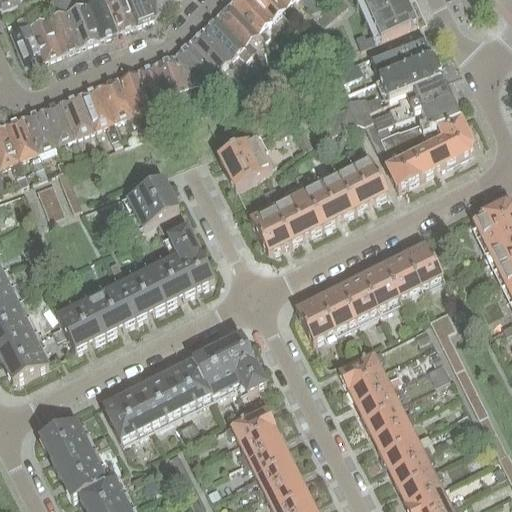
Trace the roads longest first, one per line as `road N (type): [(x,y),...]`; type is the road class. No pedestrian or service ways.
road 1 (residential): [(252,299),(511,171)]
road 2 (residential): [(0,430),(252,299)]
road 3 (residential): [(359,511),(252,299)]
road 4 (residential): [(11,101),(36,100),(165,45),(210,0)]
road 5 (residential): [(252,299),(190,173)]
